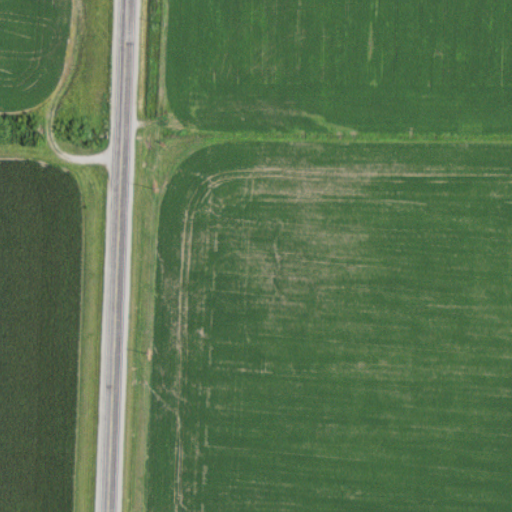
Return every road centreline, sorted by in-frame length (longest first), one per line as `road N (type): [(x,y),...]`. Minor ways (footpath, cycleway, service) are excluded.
road 1 (secondary): [(107,511),(125,0)]
road 2 (residential): [(121,156),(70,161),(52,150),(44,130),(75,54),(80,0)]
